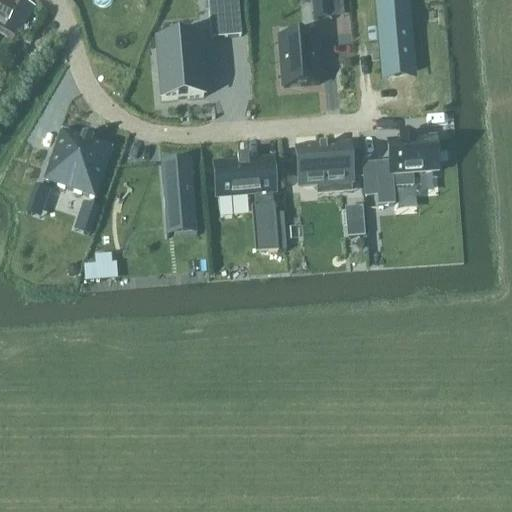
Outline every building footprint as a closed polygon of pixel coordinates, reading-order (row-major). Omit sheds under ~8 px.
[(0,31),(15,40),(34,8),(19,0),(17,0),(14,6),(3,0),(1,0),(0,3),(0,31)] [(222,0),(208,1),(211,41),(241,39),(237,0),(222,0)] [(311,0),(312,5),(314,21),(330,20),(328,0),(311,0)] [(380,0),(384,44),(387,44),(388,59),(385,60),(387,77),(388,76),(388,74),(408,72),(408,75),(409,75),(405,30),(402,30),(400,10),(404,10),(402,0),(380,0)] [(381,30),(367,32),(369,45),(382,44),(381,30)] [(315,37),(279,40),(284,90),(319,87),(315,37)] [(203,100),(199,42),(157,46),(161,103),(203,100)] [(0,73),(12,64),(4,54),(0,57),(0,73)] [(44,182),(95,200),(113,149),(62,131),(44,182)] [(375,167),(377,199),(378,209),(394,208),(392,191),(412,189),(411,177),(438,175),(435,141),(387,145),(389,166),(375,167)] [(299,188),(316,187),(351,184),(349,149),(326,150),(326,148),(325,148),(325,150),(320,151),(320,148),(319,148),(319,151),(297,152),(299,188)] [(195,236),(195,238),(197,238),(191,163),(189,163),(190,165),(186,166),(186,165),(181,165),(181,166),(176,166),(166,167),(162,168),(162,165),(160,165),(162,186),(163,186),(164,200),(163,200),(164,210),(165,210),(165,214),(172,214),(174,237),(195,236)] [(197,207),(233,206),(234,218),(232,218),(234,264),(256,263),(254,217),(252,217),(252,205),(253,205),(252,171),(230,172),(229,167),(218,168),(219,173),(196,173),(197,207)] [(362,209),(345,211),(347,240),(364,238),(362,209)] [(112,266),(111,256),(95,258),(95,268),(100,267),(112,266)] [(101,283),(100,267),(95,268),(85,269),(86,284),(101,283)]
